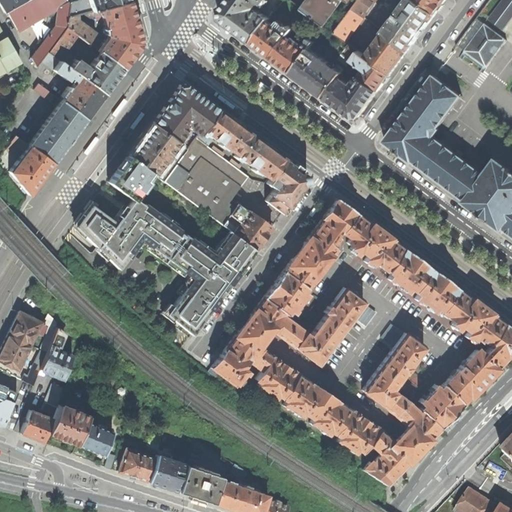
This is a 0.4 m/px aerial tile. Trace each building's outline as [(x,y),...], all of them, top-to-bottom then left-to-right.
[(0,0),(0,3),(5,12),(11,15),(29,5),(26,0),(0,0)] [(39,71),(45,64),(51,56),(70,31),(70,21),(72,7),(68,1),(67,0),(37,0),(34,2),(29,5),(11,15),(21,34),(61,13),(59,29),(47,45),(35,62),(39,71)] [(100,8),(127,0),(87,0),(72,7),(70,21),(77,14),(100,8)] [(98,50),(96,58),(118,74),(141,43),(134,19),(128,0),(127,0),(100,8),(105,27),(104,27),(105,34),(107,34),(108,36),(98,50)] [(220,18),(251,42),(268,19),(270,17),(257,8),(254,9),(253,5),(256,2),(259,3),(264,2),(265,0),(227,0),(219,12),(220,18)] [(326,26),(347,41),(365,17),(353,8),(354,6),(345,0),(314,0),(306,11),(321,21),(326,26)] [(345,0),(354,6),(353,8),(365,17),(377,0),(345,0)] [(421,34),(436,13),(419,0),(408,0),(384,32),(409,50),(421,34)] [(445,0),(419,0),(436,13),(445,0)] [(511,0),(502,0),(488,19),(502,29),(511,16),(511,0)] [(70,21),(70,31),(77,34),(91,44),(96,38),(93,36),(96,33),(78,20),(77,14),(70,21)] [(456,44),(487,67),(491,61),(491,60),(507,40),(478,17),(456,44)] [(261,49),(272,56),(288,34),(293,27),(289,25),(284,31),(268,19),(251,42),(261,49)] [(282,64),(292,71),(310,47),(326,26),(321,21),(310,37),(311,38),(307,44),(305,47),(288,34),(272,56),(282,64)] [(0,73),(21,62),(0,24),(0,73)] [(70,31),(51,56),(104,93),(114,80),(118,74),(96,58),(96,57),(95,57),(91,63),(91,64),(88,68),(68,53),(66,56),(63,54),(77,34),(70,31)] [(400,62),(409,50),(384,32),(367,56),(391,74),(400,62)] [(308,83),(324,95),(339,76),(343,72),(310,47),(292,71),(308,83)] [(385,81),(391,74),(367,56),(359,50),(353,58),(361,65),(364,65),(365,70),(360,76),(379,90),(385,81)] [(62,99),(62,100),(85,118),(96,104),(104,93),(51,56),(45,64),(68,79),(70,76),(74,79),(75,82),(71,87),(68,86),(62,95),(64,97),(62,99)] [(511,170),(496,158),(485,174),(461,157),(465,151),(460,148),(456,152),(434,136),(439,128),(438,127),(462,95),(434,74),(386,140),(387,140),(386,141),(412,161),(414,160),(466,199),(465,200),(502,229),(503,227),(511,233),(511,170)] [(338,106),(353,117),(359,116),(379,90),(360,76),(359,75),(351,85),(339,76),(324,95),(338,106)] [(39,83),(34,89),(50,100),(54,95),(39,83)] [(178,86),(150,122),(177,141),(177,139),(183,131),(181,130),(183,128),(182,119),(184,118),(186,116),(188,124),(190,125),(189,127),(198,134),(216,109),(201,97),(184,85),(178,86)] [(112,114),(114,115),(126,99),(122,97),(112,111),(110,113),(112,114)] [(29,144),(30,145),(53,162),(68,142),(85,118),(62,100),(48,119),(47,119),(42,125),(43,126),(29,144)] [(233,121),(216,109),(198,134),(187,148),(173,167),(163,180),(222,224),(238,202),(248,188),(255,180),(252,179),(207,145),(212,138),(209,136),(210,135),(235,153),(250,133),(233,121)] [(143,112),(142,111),(130,127),(133,129),(143,116),(145,113),(143,112)] [(138,138),(127,153),(157,176),(163,180),(173,167),(168,163),(163,159),(167,154),(166,153),(170,147),(172,148),(177,141),(150,122),(138,138)] [(264,144),(250,133),(235,153),(268,178),(283,158),(264,144)] [(84,152),(86,153),(97,137),(94,135),(83,149),(82,151),(84,152)] [(12,141),(21,148),(26,142),(17,136),(12,141)] [(10,170),(29,194),(41,179),(53,162),(30,145),(10,170)] [(182,145),(168,163),(173,167),(187,148),(182,145)] [(231,230),(213,254),(143,203),(142,205),(138,202),(157,176),(127,153),(117,167),(106,181),(132,199),(114,222),(89,204),(82,215),(73,226),(96,248),(98,246),(105,252),(102,254),(118,269),(140,239),(192,278),(166,314),(191,334),(218,299),(255,249),(231,230)] [(294,166),(283,158),(268,178),(265,182),(273,188),(264,200),(282,213),(295,194),(305,181),(304,174),(294,166)] [(324,214),(313,230),(332,245),(338,237),(335,235),(339,230),(343,233),(357,213),(336,198),(324,214)] [(268,231),(272,227),(238,202),(222,224),(231,230),(255,249),(268,231)] [(369,223),(357,213),(343,233),(347,236),(344,240),(351,245),(350,247),(354,250),(353,252),(356,254),(360,250),(376,228),(369,223)] [(390,238),(376,228),(360,250),(367,256),(363,260),(367,262),(368,261),(372,264),(374,262),(379,266),(380,265),(386,270),(403,247),(390,238)] [(308,236),(303,243),(325,260),(329,255),(331,256),(333,253),(332,252),(335,247),(332,245),(313,230),(308,236)] [(294,254),(292,257),(315,274),(318,270),(325,260),(303,243),(294,254)] [(410,253),(403,247),(386,270),(391,273),(387,278),(391,280),(392,278),(404,287),(403,289),(406,292),(410,287),(414,290),(430,268),(416,258),(410,253)] [(285,266),(274,281),(299,300),(303,295),(305,297),(307,294),(303,290),(309,282),(311,284),(313,281),(311,279),(315,274),(292,257),(285,266)] [(444,278),(430,268),(414,290),(417,293),(414,297),(417,300),(419,298),(431,307),(430,309),(433,312),(437,307),(441,310),(457,288),(444,278)] [(251,312),(249,315),(261,323),(262,322),(270,328),(304,353),(317,363),(336,337),(317,324),(309,335),(281,314),(283,312),(285,313),(286,312),(288,309),(293,312),(295,309),(293,308),(299,300),(274,281),(266,292),(251,312)] [(336,337),(351,317),(363,301),(344,287),(329,306),(328,305),(325,308),(323,311),(325,313),(317,324),(336,337)] [(467,296),(457,288),(441,310),(448,315),(447,316),(452,320),(451,322),(455,325),(454,327),(457,329),(461,325),(477,303),(467,296)] [(371,332),(392,347),(404,331),(405,332),(408,328),(386,311),(377,305),(373,309),(363,301),(351,317),(371,332)] [(483,308),(477,303),(461,325),(467,330),(483,308)] [(492,314),(483,308),(467,330),(468,330),(464,335),(467,337),(469,336),(473,338),(474,337),(479,340),(482,337),(489,342),(504,323),(492,314)] [(13,322),(8,333),(30,344),(41,321),(19,310),(13,322)] [(44,338),(50,341),(56,326),(58,321),(48,312),(43,322),(49,326),(44,338)] [(242,324),(239,329),(250,337),(249,339),(258,345),(262,339),(270,328),(262,322),(261,323),(249,315),(242,324)] [(511,328),(504,323),(489,342),(491,343),(481,353),(496,367),(511,349),(511,328)] [(50,341),(48,345),(57,349),(63,333),(56,326),(50,341)] [(248,359),(261,369),(271,355),(258,345),(249,339),(250,337),(239,329),(231,339),(216,360),(208,370),(231,388),(234,384),(235,384),(244,372),(246,374),(248,371),(243,366),(248,359)] [(392,347),(379,365),(397,379),(403,371),(404,372),(413,360),(424,346),(405,332),(404,331),(392,347)] [(0,349),(0,361),(17,370),(30,344),(8,333),(1,347),(0,349)] [(48,345),(50,341),(44,338),(40,349),(46,351),(48,345)] [(72,355),(57,349),(48,345),(46,351),(39,369),(63,378),(72,355)] [(483,380),(496,367),(481,353),(476,348),(441,384),(461,403),(483,380)] [(30,375),(36,378),(39,369),(46,351),(40,349),(30,375)] [(278,394),(283,397),(298,373),(284,364),(271,355),(261,369),(255,377),(259,381),(256,385),(259,388),(261,386),(273,394),(272,396),(275,399),(278,394)] [(373,397),(395,414),(406,400),(390,388),(397,379),(379,365),(361,389),(373,397)] [(33,384),(36,378),(30,375),(24,373),(21,379),(33,384)] [(301,416),(304,412),(321,389),(310,381),(298,373),(283,397),(286,399),(283,404),(286,406),(288,404),(299,412),(298,414),(301,416)] [(102,377),(99,387),(109,391),(113,382),(102,377)] [(0,410),(8,414),(18,391),(0,383),(0,410)] [(456,409),(461,403),(441,384),(439,387),(434,383),(432,385),(433,387),(423,398),(421,397),(418,400),(422,404),(419,407),(419,408),(421,409),(439,427),(456,409)] [(45,402),(57,406),(58,403),(63,392),(46,385),(40,400),(45,402)] [(304,412),(312,417),(329,394),(321,389),(304,412)] [(331,430),(336,433),(352,409),(340,401),(329,394),(312,417),(309,422),(312,424),(314,422),(326,430),(324,432),(328,434),(331,430)] [(431,435),(439,427),(421,409),(418,411),(406,400),(395,414),(407,425),(414,432),(413,433),(424,443),(431,435)] [(54,413),(57,406),(45,402),(42,409),(54,413)] [(61,438),(76,443),(85,420),(87,414),(58,403),(57,406),(54,413),(52,418),(47,432),(61,438)] [(43,441),(47,432),(52,418),(29,409),(20,432),(32,437),(43,441)] [(362,451),(369,442),(380,428),(364,417),(352,409),(336,433),(339,435),(336,440),(339,442),(340,440),(353,449),(351,450),(354,452),(358,448),(362,451)] [(89,449),(103,454),(112,431),(85,420),(76,443),(89,449)] [(399,432),(392,440),(400,447),(401,446),(412,455),(418,449),(424,443),(413,433),(414,432),(407,425),(399,432)] [(371,462),(369,461),(362,468),(386,483),(398,470),(412,455),(401,446),(400,447),(392,440),(380,428),(369,442),(380,453),(371,462)] [(504,455),(500,459),(511,470),(511,441),(502,453),(504,455)] [(133,475),(148,480),(155,456),(126,447),(118,470),(133,475)] [(104,466),(111,468),(115,455),(108,453),(104,466)] [(162,485),(176,489),(184,464),(185,462),(156,453),(155,456),(148,480),(162,485)] [(247,470),(235,462),(230,473),(243,479),(247,470)] [(489,468),(487,473),(496,478),(501,470),(496,468),(497,465),(492,462),(489,468)] [(191,494),(200,497),(209,471),(206,470),(206,469),(200,467),(199,469),(184,464),(176,489),(191,494)] [(220,478),(221,475),(209,471),(200,497),(213,501),(220,478)] [(235,508),(246,511),(262,511),(267,498),(268,494),(220,478),(213,501),(235,508)] [(468,489),(454,511),(456,511),(485,511),(489,506),(491,504),(468,489)] [(285,511),(288,505),(279,502),(280,500),(277,499),(276,501),(267,498),(262,511),(285,511)] [(292,511),(311,511),(312,511),(300,507),(301,503),(294,501),(291,507),(291,511),(292,511)]
